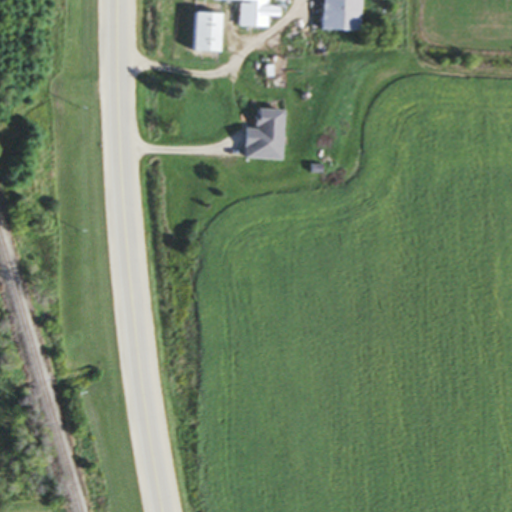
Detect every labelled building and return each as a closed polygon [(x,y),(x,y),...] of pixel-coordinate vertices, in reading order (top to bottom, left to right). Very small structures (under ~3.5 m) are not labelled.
[(228,0),(240,0),(239,27),(268,28),(268,17),(281,18),(281,6),(269,6),(269,0),(228,0)] [(362,0),(325,0),(324,31),(361,32),(362,0)] [(223,53),(224,14),(198,13),(197,52),(223,53)] [(184,135),(215,138),(219,95),(188,92),(184,135)] [(260,127),(235,127),(235,166),(260,166),(260,127)]
